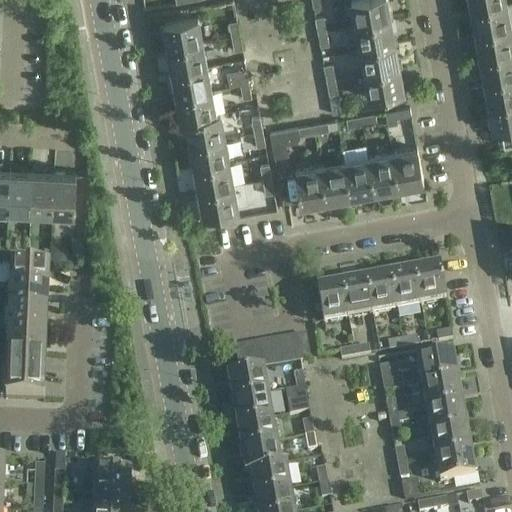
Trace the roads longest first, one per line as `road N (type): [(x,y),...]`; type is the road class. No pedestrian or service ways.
road 1 (tertiary): [(193,511),(100,0)]
road 2 (residential): [(0,419),(74,422),(79,272)]
road 3 (residential): [(471,216),(428,0)]
road 4 (residential): [(277,250),(290,325),(246,333),(233,257)]
road 5 (residential): [(277,250),(471,216)]
